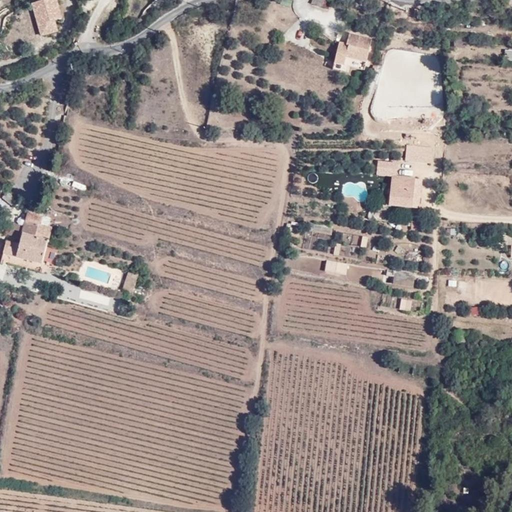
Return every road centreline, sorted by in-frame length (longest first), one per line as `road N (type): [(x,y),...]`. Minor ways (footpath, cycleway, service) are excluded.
road 1 (unclassified): [(0,88),(81,56),(120,51),(192,0)]
road 2 (unknown): [(60,64),(29,205)]
